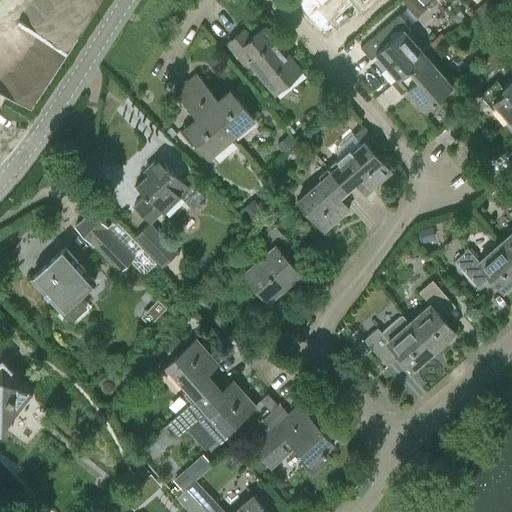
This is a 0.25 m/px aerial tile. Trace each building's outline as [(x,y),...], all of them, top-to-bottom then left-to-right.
[(484,2),(473,11),(481,20),(491,11),(484,2)] [(385,22),(359,45),(369,57),(375,52),(396,76),(397,77),(425,52),(414,40),(417,37),(408,27),(410,25),(398,11),(393,15),(385,22)] [(328,17),(323,21),(325,28),(332,30),(336,26),(335,19),(328,17)] [(273,90),(300,68),(264,23),(250,35),(243,26),(226,40),(243,60),(247,57),(273,90)] [(424,107),(452,83),(425,52),(397,77),(396,76),(391,81),(400,91),(406,86),(424,107)] [(228,86),(216,96),(194,69),(183,79),(229,134),(252,115),(228,86)] [(509,119),(511,116),(511,73),(501,84),(496,78),(478,93),(488,104),(493,101),(509,119)] [(207,152),(229,134),(183,79),(172,88),(194,114),(178,127),(190,141),(195,138),(207,152)] [(364,141),(371,135),(361,124),(352,132),(360,141),(338,160),(336,157),(327,164),(349,189),(357,182),(365,191),(389,169),(364,141)] [(171,126),(165,131),(171,137),(177,132),(171,126)] [(294,142),(293,141),(288,136),(276,146),(281,151),(282,152),(294,142)] [(188,186),(188,185),(160,156),(156,159),(154,157),(142,169),(147,174),(136,184),(145,194),(133,206),(149,222),(135,236),(163,265),(177,252),(150,222),(161,212),(162,212),(179,195),(192,208),(205,195),(192,182),(188,186)] [(340,197),(349,189),(327,164),(317,173),(320,176),(296,197),(322,228),(347,206),(340,197)] [(262,209),(254,200),(241,212),(248,220),(262,209)] [(511,207),(508,211),(511,214),(511,228),(498,241),(511,256),(511,207)] [(106,227),(107,225),(92,209),(75,225),(90,242),(91,241),(118,269),(133,255),(106,227)] [(282,251),(292,243),(273,221),(255,237),(266,250),(243,270),(268,298),(300,271),(282,251)] [(418,229),(421,242),(434,239),(430,225),(418,229)] [(501,288),(511,278),(511,256),(498,241),(476,260),(466,248),(453,259),(476,285),(489,274),(501,288)] [(74,296),(94,277),(64,245),(31,276),(61,308),(59,310),(69,321),(84,307),(74,296)] [(440,316),(454,305),(431,278),(418,289),(428,301),(407,320),(432,348),(453,330),(440,316)] [(407,320),(402,313),(380,332),(375,326),(362,338),(385,364),(398,353),(410,367),(432,348),(407,320)] [(177,332),(168,340),(174,347),(182,339),(177,332)] [(206,372),(217,362),(195,337),(165,364),(187,388),(183,391),(191,400),(213,380),(206,372)] [(0,415),(30,389),(1,345),(0,346),(0,415)] [(226,433),(224,430),(254,403),(233,379),(221,389),(213,380),(191,400),(166,422),(176,433),(197,416),(218,440),(226,433)] [(324,448),(334,440),(300,401),(250,444),(270,466),(295,445),(306,457),(302,461),(313,473),(332,456),(324,448)] [(202,453),(173,478),(182,488),(185,485),(210,463),(202,453)] [(265,466),(258,458),(252,464),(259,472),(265,466)] [(208,511),(188,489),(178,498),(190,511),(208,511)] [(269,511),(253,493),(231,511),(226,511),(225,510),(222,511),(269,511)]
